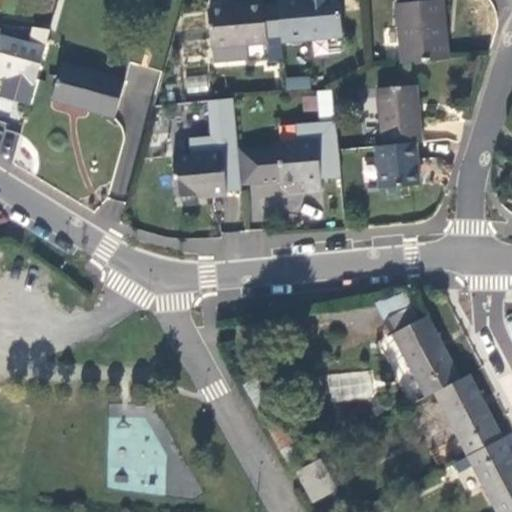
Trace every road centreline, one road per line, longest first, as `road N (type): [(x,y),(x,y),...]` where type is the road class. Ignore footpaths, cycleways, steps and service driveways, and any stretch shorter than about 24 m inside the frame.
road 1 (residential): [(478,255),(175,280)]
road 2 (residential): [(175,280),(182,336),(275,511)]
road 3 (residential): [(478,255),(469,228),(472,171),(511,56)]
road 4 (residential): [(0,182),(105,250),(175,280)]
road 5 (residential): [(478,255),(488,330),(511,374)]
